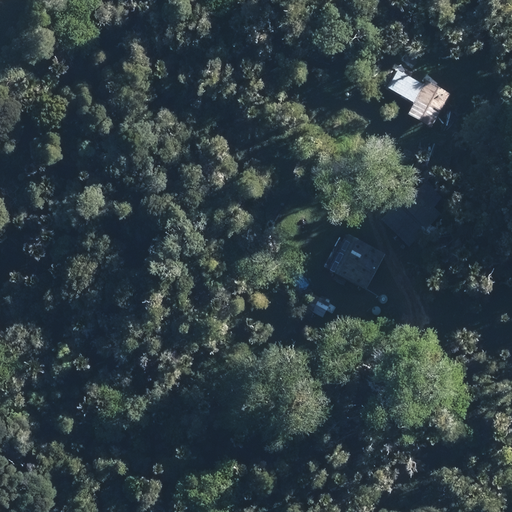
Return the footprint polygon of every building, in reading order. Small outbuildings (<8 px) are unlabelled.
[(421,80),(397,69),(395,68),(383,92),(411,106),(406,118),(429,129),(449,89),(423,77),(421,80)] [(386,213),(390,217),(413,241),(433,222),(406,194),(386,213)] [(345,229),(324,266),(364,290),(385,252),(345,229)] [(317,289),(305,303),(323,319),(335,305),(317,289)] [(425,306),(409,306),(410,345),(426,345),(425,306)]
